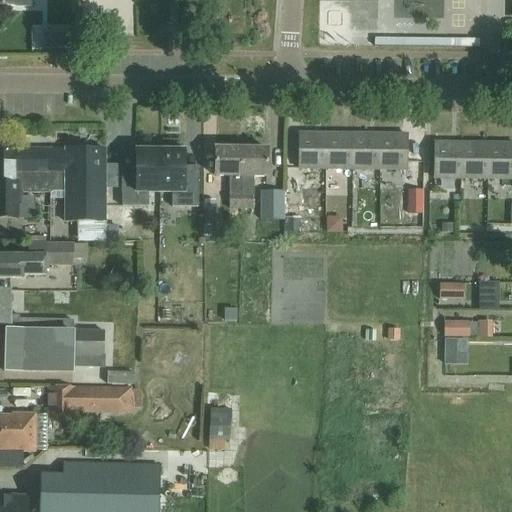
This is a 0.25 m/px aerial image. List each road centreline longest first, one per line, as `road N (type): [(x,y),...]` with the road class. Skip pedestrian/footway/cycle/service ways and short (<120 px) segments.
road 1 (unclassified): [(289,86),(0,83)]
road 2 (unclassified): [(511,90),(289,86)]
